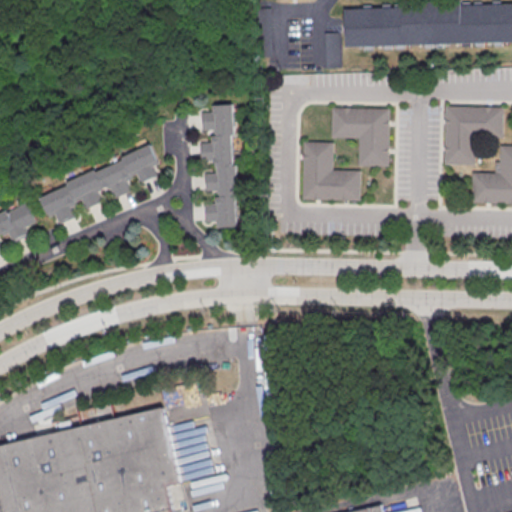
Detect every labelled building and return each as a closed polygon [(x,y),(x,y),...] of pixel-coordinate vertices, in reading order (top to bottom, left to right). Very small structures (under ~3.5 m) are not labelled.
[(346,46),(511,42),(511,2),(345,6),(346,46)] [(326,32),(326,62),(338,62),(338,32),(326,32)] [(240,227),(237,104),(212,105),(213,111),(203,112),(203,129),(214,129),(214,141),(202,142),(202,161),(215,160),(215,172),(206,172),(206,192),(217,192),(217,202),(206,202),(206,221),(217,221),(217,228),(240,227)] [(390,111),(388,169),(358,168),(359,140),(331,140),(332,110),(390,111)] [(446,110),(445,167),(475,168),(476,140),(503,141),(504,111),(446,110)] [(302,202),(304,144),(334,145),(333,173),(361,173),(360,203),(302,202)] [(39,192),(49,217),(58,213),(61,223),(77,217),(72,204),(83,200),(86,209),(105,201),(102,193),(110,190),(113,199),(133,191),(128,180),(138,176),(141,183),(157,177),(153,166),(159,164),(153,148),(39,192)] [(501,148),(511,148),(511,206),(472,206),(472,175),(500,176),(501,148)] [(0,215),(0,248),(3,247),(0,237),(0,236),(10,233),(11,237),(39,228),(31,205),(0,215)] [(9,511),(0,473),(0,446),(82,427),(79,413),(112,405),(115,420),(166,408),(183,485),(170,488),(175,511),(9,511)]
